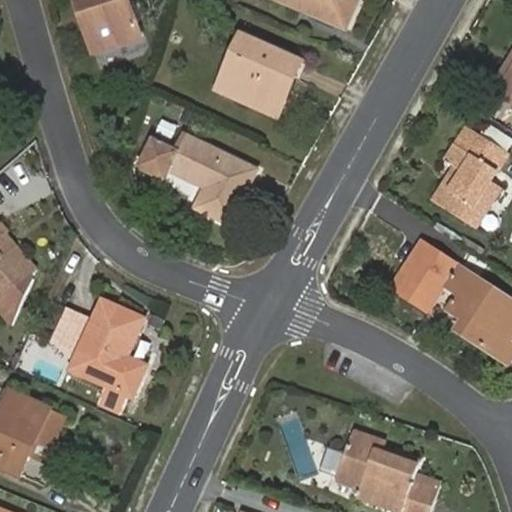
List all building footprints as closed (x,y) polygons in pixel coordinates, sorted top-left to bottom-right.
[(73,0),(80,17),(85,15),(99,53),(139,39),(125,0),(73,0)] [(269,0),(300,13),(303,7),(310,10),(307,16),(345,32),(359,0),(269,0)] [(303,7),(300,13),(307,16),(310,10),(303,7)] [(85,15),(80,17),(93,56),(99,53),(85,15)] [(244,58),(225,96),(265,115),(283,79),(292,83),(301,66),(242,35),(233,53),(244,58)] [(214,90),(225,96),(244,58),(233,53),(214,90)] [(511,58),(492,90),(499,94),(511,72),(511,58)] [(511,72),(499,94),(511,102),(511,72)] [(283,79),(265,115),(275,120),(292,83),(283,79)] [(467,172),(445,207),(478,228),(503,188),(494,182),(511,154),(471,128),(450,161),(458,166),(467,172)] [(170,174),(201,189),(203,185),(210,188),(198,213),(232,229),(257,174),(185,140),(178,156),(154,145),(142,171),(166,182),(170,174)] [(436,202),(445,207),(467,172),(458,166),(436,202)] [(0,304),(0,305),(35,272),(15,249),(9,254),(0,243),(0,241),(5,237),(7,235),(0,227),(0,304)] [(0,243),(9,254),(15,249),(5,237),(0,241),(0,243)] [(504,325),(511,331),(511,330),(511,303),(457,267),(443,288),(458,297),(449,312),(463,321),(457,330),(507,363),(511,354),(511,346),(505,342),(497,336),(504,325)] [(106,299),(76,369),(137,395),(151,363),(132,354),(147,316),(106,299)] [(81,353),(94,318),(68,308),(54,343),(81,353)] [(505,342),(511,331),(504,325),(497,336),(505,342)] [(29,454),(50,407),(11,390),(0,414),(0,462),(21,471),(29,454)] [(66,415),(50,407),(29,454),(45,460),(66,415)] [(397,507),(396,511),(425,511),(436,479),(410,471),(415,455),(377,443),(371,442),(373,436),(348,428),(332,477),(353,484),(351,492),(397,507)]
